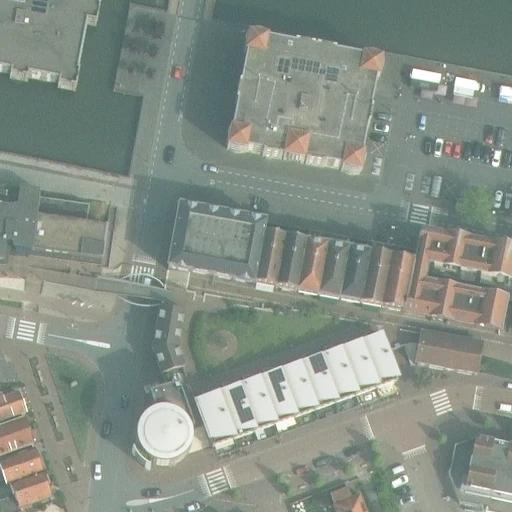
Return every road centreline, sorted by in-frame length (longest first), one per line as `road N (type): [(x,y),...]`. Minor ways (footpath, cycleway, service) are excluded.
road 1 (residential): [(511,231),(161,166)]
road 2 (tertiary): [(397,418),(174,496),(104,502)]
road 3 (tertiary): [(161,166),(191,0)]
road 4 (tertiary): [(131,325),(161,166)]
road 5 (secondary): [(104,502),(125,350)]
road 6 (residential): [(0,293),(131,325)]
